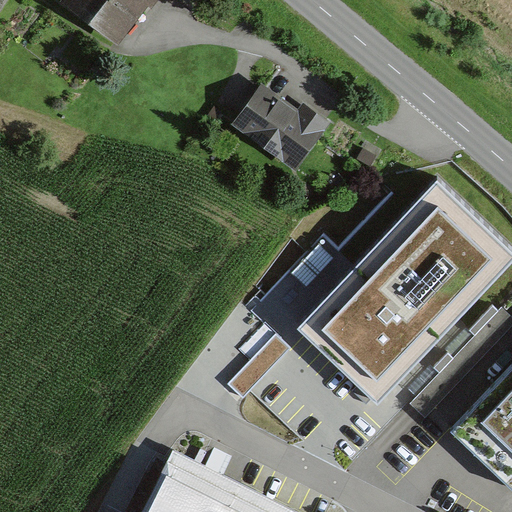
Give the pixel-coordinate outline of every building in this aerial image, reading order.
[(51,0),(49,3),(102,48),(142,0),(51,0)] [(314,130),(243,81),(213,124),(284,173),(314,130)] [(510,246),(437,176),(304,314),(378,384),(510,246)] [(276,333),(230,381),(245,395),(291,347),(276,333)] [(511,365),(460,420),(511,469),(511,365)] [(276,511),(153,451),(122,511),(276,511)]
